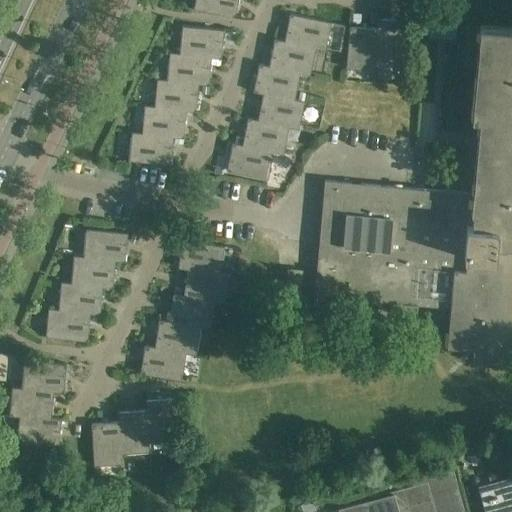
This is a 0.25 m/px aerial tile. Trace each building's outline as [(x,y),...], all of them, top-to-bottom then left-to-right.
[(235,18),(239,1),(239,0),(196,0),(194,9),(235,18)] [(291,14),(289,25),(285,42),(317,49),(327,50),(332,22),(291,14)] [(404,63),(407,22),(379,19),(378,29),(375,60),(376,60),(404,63)] [(222,59),(223,42),(225,30),(183,26),(180,53),(180,55),(212,58),(222,59)] [(511,357),(511,356),(511,28),(481,26),(473,119),(479,120),(474,181),(473,194),(326,180),(315,305),(339,307),(354,308),(355,308),(356,300),(356,292),(451,301),(451,308),(448,333),(447,346),(474,349),(473,360),(494,361),(495,356),(511,357)] [(375,60),(378,29),(350,26),(347,68),(346,80),(374,83),(375,71),(376,60),(375,60)] [(312,75),(317,49),(285,42),(275,40),(269,66),(302,72),(302,73),(312,75)] [(209,86),(210,75),(212,58),(180,55),(180,53),(170,52),(168,80),(168,82),(199,85),(209,86)] [(296,99),(302,73),(302,72),(269,66),(260,64),(254,92),(264,94),(296,101),(296,99)] [(196,112),(198,101),(199,85),(168,82),(168,80),(158,79),(155,106),(155,108),(187,111),(196,112)] [(306,101),(296,99),(296,101),(264,94),(258,120),(290,127),(300,129),(306,101)] [(184,139),(185,127),(187,111),(155,108),(155,106),(145,105),(143,133),(142,135),(174,138),(184,139)] [(285,154),(290,127),(258,120),(249,118),(243,146),(275,152),(285,154)] [(171,165),(172,154),(174,138),(142,135),(143,133),(133,132),(130,161),(171,165)] [(269,180),(275,152),(243,146),(233,144),(228,172),(269,180)] [(300,198),(305,182),(296,179),(291,195),(300,198)] [(126,262),(127,251),(128,233),(87,229),(83,256),(83,258),(116,261),(126,262)] [(220,276),(220,274),(225,247),(184,240),(179,269),(189,271),(220,276)] [(113,288),(114,278),(116,261),(83,258),(83,256),(74,255),(71,283),(71,284),(104,287),(113,288)] [(302,310),(305,270),(289,268),(286,308),(302,310)] [(230,276),(220,274),(220,276),(189,271),(185,296),(216,301),(216,303),(225,304),(230,276)] [(101,315),(102,304),(104,287),(71,284),(71,283),(61,282),(58,309),(58,311),(91,314),(101,315)] [(211,329),(216,303),(216,301),(185,296),(175,295),(170,322),(202,328),(211,329)] [(88,341),(89,331),(91,314),(58,311),(58,309),(49,308),(46,337),(88,341)] [(197,355),(202,328),(170,322),(161,321),(156,348),(187,353),(197,355)] [(182,381),(187,353),(156,348),(146,346),(142,374),(182,381)] [(65,394),(66,382),(67,365),(25,361),(22,388),(54,393),(65,394)] [(52,419),(53,408),(54,393),(22,388),(14,387),(11,415),(20,416),(52,419)] [(174,398),(163,399),(146,400),(146,411),(148,443),(149,443),(177,441),(174,398)] [(148,443),(146,411),(119,412),(119,423),(121,455),(123,455),(150,453),(149,443),(148,443)] [(59,448),(61,431),(62,420),(52,419),(20,416),(17,444),(59,448)] [(121,455),(119,423),(92,424),(95,467),(123,465),(123,455),(121,455)] [(465,511),(453,466),(412,477),(412,479),(424,475),(426,482),(414,485),(392,491),(393,496),(342,510),(342,511),(465,511)] [(511,511),(511,479),(492,485),(495,496),(485,499),(488,511),(511,511)]
